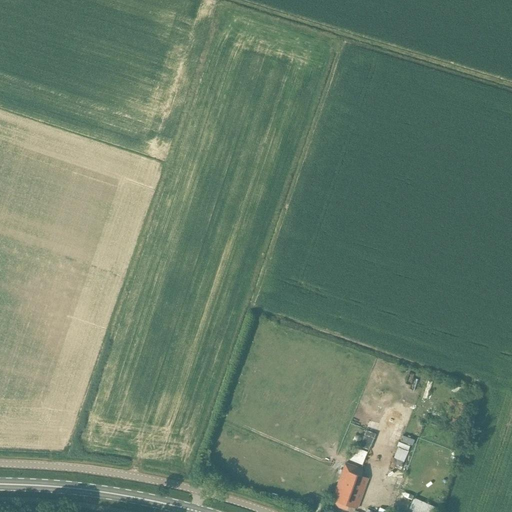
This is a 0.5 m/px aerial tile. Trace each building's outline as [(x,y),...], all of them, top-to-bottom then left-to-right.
[(370,449),(377,433),(368,429),(361,445),(370,449)] [(406,466),(414,438),(402,434),(394,462),(406,466)] [(354,447),(351,461),(365,464),(368,450),(354,447)] [(363,469),(344,463),(330,505),(347,510),(348,506),(358,509),(369,478),(361,475),(363,469)] [(411,511),(434,511),(437,508),(414,498),(409,509),(413,510),(411,511)]
